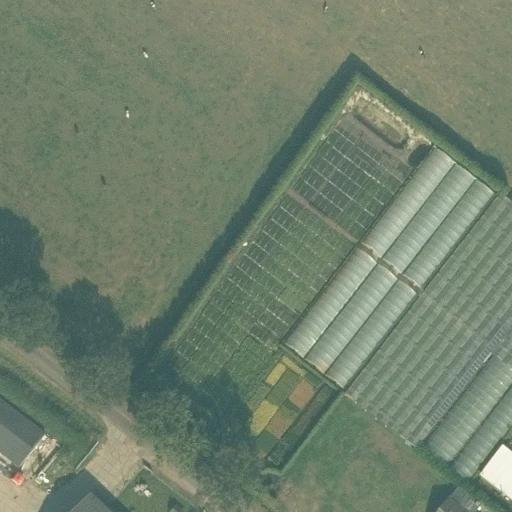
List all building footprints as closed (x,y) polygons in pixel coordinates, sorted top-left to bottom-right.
[(491,356),(511,329),(511,204),(501,196),(347,397),(419,449),(491,356)] [(511,329),(491,356),(511,371),(511,329)] [(498,413),(511,421),(511,397),(493,386),(476,414),(491,423),(498,413)] [(44,436),(0,401),(0,453),(19,468),(44,436)] [(511,457),(500,448),(477,475),(511,504),(511,457)] [(474,511),(479,506),(457,489),(440,511),(474,511)] [(104,511),(90,498),(76,511),(104,511)]
